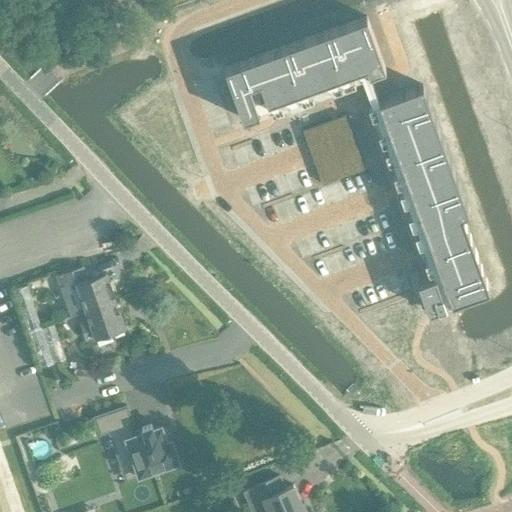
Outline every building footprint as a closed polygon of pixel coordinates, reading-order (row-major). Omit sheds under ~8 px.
[(366,16),(225,67),(244,118),(260,113),(249,84),(260,80),(268,101),(366,65),(369,73),(385,67),(366,16)] [(423,84),(379,100),(441,272),(435,274),(435,273),(434,274),(430,275),(418,280),(423,293),(428,308),(429,310),(490,288),(462,213),(469,211),(423,84)] [(66,293),(73,314),(86,309),(115,299),(105,272),(87,278),(83,265),(71,269),(57,275),(64,293),(66,293)] [(27,284),(14,288),(29,329),(41,325),(27,284)] [(122,327),(124,326),(115,299),(86,309),(89,319),(81,322),(87,339),(113,330),(114,332),(123,329),(122,327)] [(41,366),(53,362),(41,325),(29,329),(41,366)] [(126,405),(94,416),(100,433),(111,429),(114,438),(112,439),(119,461),(133,456),(139,474),(160,467),(161,471),(176,466),(174,462),(179,461),(171,439),(167,440),(161,424),(153,427),(152,423),(142,427),(142,428),(134,431),(130,422),(132,421),(126,405)] [(280,475),(243,490),(252,511),(304,511),(293,484),(286,487),(285,488),(280,475)] [(233,496),(224,500),(227,507),(228,509),(237,505),(233,496)]
